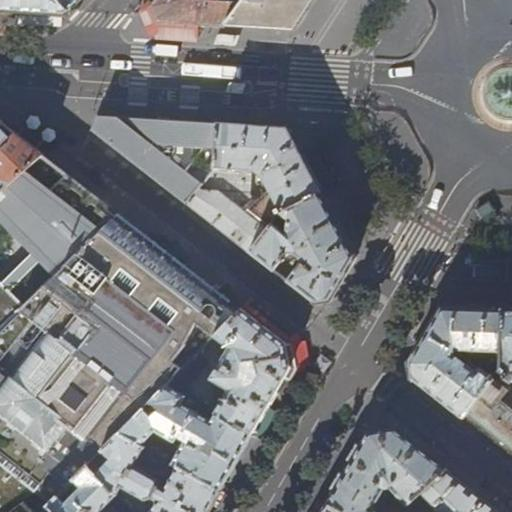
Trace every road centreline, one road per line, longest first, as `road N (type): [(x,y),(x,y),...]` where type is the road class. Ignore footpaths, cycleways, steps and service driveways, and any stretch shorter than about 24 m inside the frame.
road 1 (primary): [(451,101),(368,78),(65,63)]
road 2 (residential): [(267,511),(355,360)]
road 3 (residential): [(387,383),(511,487)]
road 4 (residential): [(355,360),(418,249)]
road 5 (residential): [(418,249),(494,153)]
